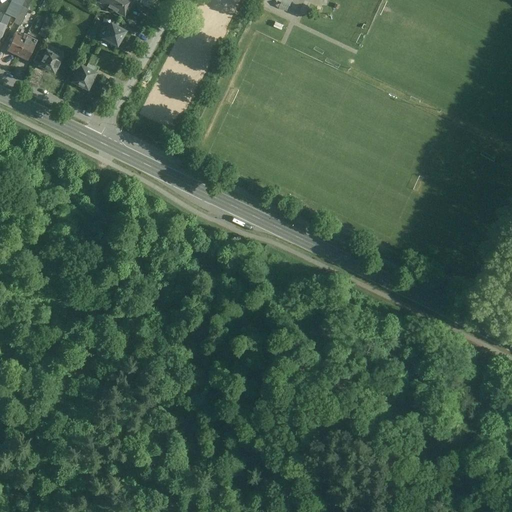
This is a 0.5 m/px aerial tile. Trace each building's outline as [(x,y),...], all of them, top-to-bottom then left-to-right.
[(133,0),(99,0),(99,1),(124,16),(133,0)] [(22,7),(12,2),(4,18),(14,23),(22,7)] [(22,7),(14,23),(21,26),(29,10),(22,7)] [(127,26),(119,22),(117,27),(125,31),(127,26)] [(50,26),(44,23),(38,35),(45,38),(50,26)] [(117,27),(111,24),(103,38),(117,46),(125,31),(117,27)] [(17,31),(7,50),(17,55),(25,39),(27,35),(17,31)] [(37,40),(27,35),(25,39),(35,44),(37,40)] [(35,44),(25,39),(17,55),(27,60),(35,44)] [(40,47),(33,62),(39,65),(47,50),(40,47)] [(62,58),(47,50),(39,65),(39,66),(54,73),(62,58)] [(99,68),(91,64),(89,69),(88,69),(96,73),(99,68)] [(89,69),(81,65),(72,82),(83,88),(88,90),(90,85),(96,73),(88,69),(89,69)]
